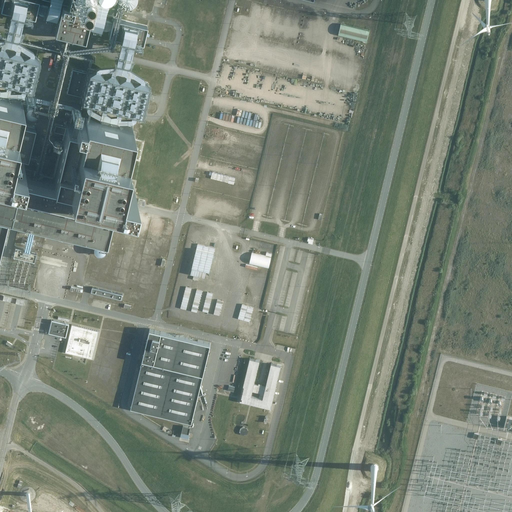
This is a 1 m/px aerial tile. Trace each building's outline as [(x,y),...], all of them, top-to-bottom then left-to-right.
[(0,0),(0,10),(36,19),(40,0),(0,0)] [(48,0),(49,3),(48,3),(45,15),(57,17),(59,5),(58,5),(58,4),(59,0),(61,0),(55,31),(85,38),(91,7),(94,7),(93,14),(92,13),(90,25),(101,28),(104,16),(103,16),(104,11),(104,10),(115,12),(117,0),(48,0)] [(341,21),(347,23),(349,16),(343,14),(341,21)] [(146,24),(112,17),(108,34),(143,42),(146,24)] [(338,35),(367,41),(369,31),(341,24),(338,35)] [(0,78),(30,86),(36,58),(0,49),(0,78)] [(86,71),(71,68),(66,92),(81,95),(86,71)] [(139,111),(146,84),(87,70),(81,97),(139,111)] [(0,248),(7,216),(106,240),(115,200),(117,193),(130,196),(133,183),(118,179),(131,124),(83,113),(83,115),(76,113),(74,122),(72,122),(67,121),(53,178),(20,170),(23,157),(28,159),(36,126),(15,121),(21,97),(0,92),(0,248)] [(222,145),(234,148),(235,142),(224,139),(222,145)] [(213,172),(211,177),(226,181),(227,176),(213,172)] [(106,243),(92,243),(92,254),(106,254),(106,243)] [(271,257),(252,253),(249,264),(269,268),(271,257)] [(121,300),(123,295),(92,287),(91,292),(121,300)] [(223,316),(228,290),(212,287),(207,313),(223,316)] [(259,313),(257,321),(251,320),(250,326),(256,328),(256,325),(263,326),(265,314),(259,313)] [(51,320),(48,333),(65,337),(68,324),(51,320)] [(92,359),(99,331),(72,325),(65,352),(92,359)] [(150,329),(131,408),(191,423),(210,343),(150,329)] [(240,401),(271,409),(281,366),(271,364),(265,387),(254,384),(260,361),(250,359),(240,401)] [(189,434),(190,427),(183,426),(182,432),(189,434)] [(240,428),(239,432),(241,434),(245,435),(247,434),(248,430),(246,427),(243,426),(240,428)]
